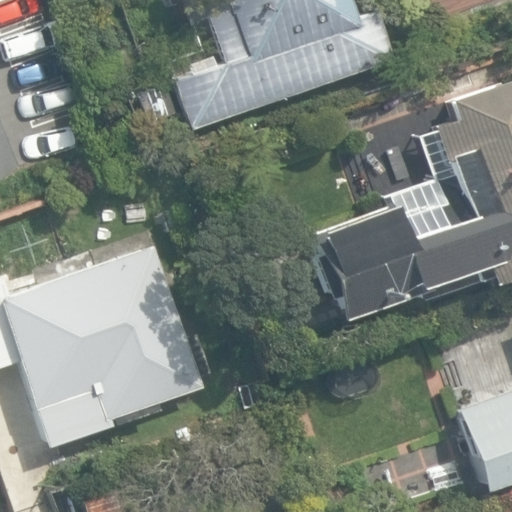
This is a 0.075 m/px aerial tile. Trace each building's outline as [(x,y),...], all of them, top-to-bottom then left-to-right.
[(195,0),(217,63),(166,81),(183,131),(386,60),(368,7),(347,14),(342,0),(195,0)] [(511,0),(411,0),(425,39),(511,8),(511,0)] [(293,230),(324,314),(467,263),(469,278),(511,265),(511,88),(505,91),(499,76),(427,102),(433,118),(421,122),(426,137),(417,140),(443,212),(389,231),(378,200),(293,230)] [(143,121),(171,111),(161,82),(132,93),(143,121)] [(0,369),(10,366),(38,448),(149,411),(146,402),(189,387),(185,377),(199,372),(186,333),(171,338),(140,243),(0,289),(0,369)] [(511,386),(446,409),(474,490),(511,476),(511,386)] [(73,499),(77,511),(115,511),(108,488),(73,499)]
